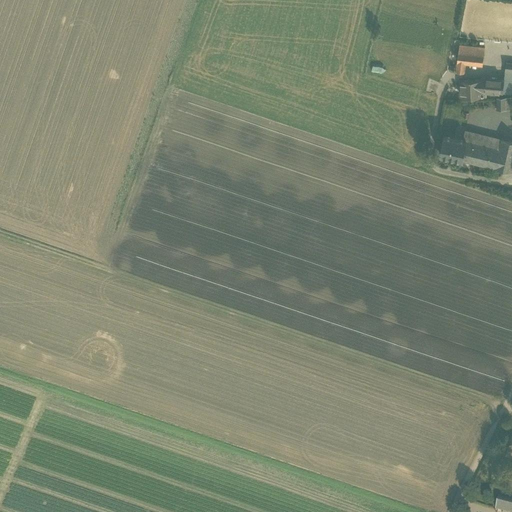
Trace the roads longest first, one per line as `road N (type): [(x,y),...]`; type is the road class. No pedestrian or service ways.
road 1 (track): [(505,404),(0,233)]
road 2 (residential): [(511,184),(431,164),(440,90),(452,76)]
road 3 (unclassified): [(511,390),(453,511)]
